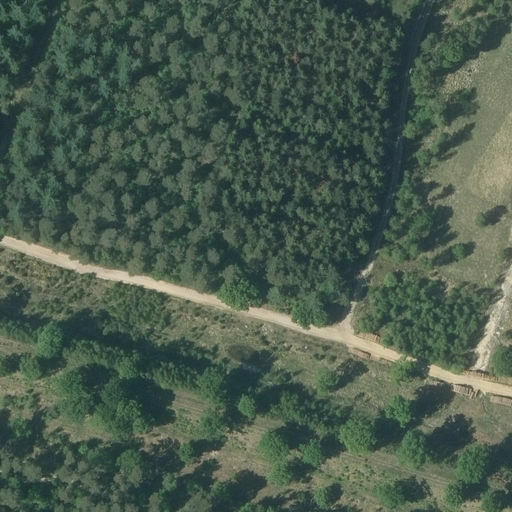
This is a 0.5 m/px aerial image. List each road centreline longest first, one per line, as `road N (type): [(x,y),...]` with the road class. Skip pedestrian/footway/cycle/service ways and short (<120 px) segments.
road 1 (track): [(511,394),(0,239)]
road 2 (track): [(336,337),(376,246),(415,48),(433,0)]
road 3 (track): [(0,171),(64,0)]
